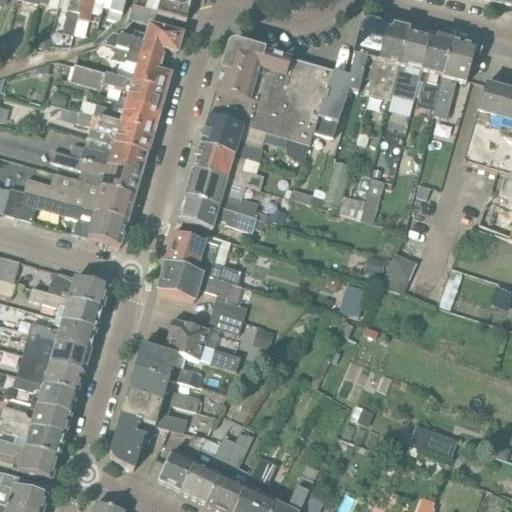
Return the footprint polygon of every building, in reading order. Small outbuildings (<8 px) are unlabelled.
[(0,0),(0,8),(6,10),(8,0),(0,0)] [(37,8),(38,5),(39,0),(18,0),(18,3),(37,8)] [(61,37),(73,40),(77,22),(78,17),(82,0),(61,0),(61,1),(58,12),(67,14),(61,37)] [(82,0),(78,17),(77,22),(88,24),(93,5),(101,7),(103,0),(82,0)] [(121,19),(126,0),(113,0),(107,22),(116,24),(121,19)] [(174,22),(174,21),(185,25),(189,12),(188,12),(191,0),(133,0),(131,10),(152,16),(174,22)] [(482,0),(482,3),(503,9),(505,0),(482,0)] [(511,0),(505,0),(503,9),(511,10),(511,0)] [(115,51),(161,64),(165,53),(176,56),(181,38),(170,35),(174,22),(152,16),(131,10),(127,22),(147,28),(142,44),(113,36),(101,47),(115,51)] [(361,81),(372,84),(377,64),(385,29),(368,25),(361,29),(350,72),(362,75),(357,96),(358,96),(361,81)] [(368,98),(390,103),(407,35),(385,29),(377,64),(372,84),(368,98)] [(392,99),(413,104),(420,75),(429,40),(407,35),(390,103),(390,104),(392,99)] [(416,110),(433,115),(450,45),(429,40),(420,75),(413,104),(418,85),(422,86),(416,110)] [(36,50),(47,53),(50,43),(43,41),(38,43),(36,50)] [(456,85),(465,88),(474,51),(450,45),(433,115),(432,119),(447,123),(456,85)] [(312,136),(332,75),(236,47),(227,53),(207,120),(243,131),(243,130),(288,143),(307,149),(308,149),(312,136)] [(114,80),(165,96),(169,79),(158,75),(161,64),(115,51),(112,63),(119,65),(114,80)] [(36,76),(49,77),(49,68),(36,71),(36,76)] [(117,104),(124,106),(159,116),(165,96),(114,80),(74,69),(70,84),(102,94),(103,90),(121,95),(125,92),(128,93),(126,101),(121,100),(119,104),(117,104)] [(348,80),(332,75),(312,136),(333,142),(337,127),(348,94),(357,96),(362,75),(350,72),(348,80)] [(511,96),(484,89),(462,166),(504,178),(498,198),(511,202),(511,96)] [(50,107),(64,111),(68,99),(54,94),(50,107)] [(96,108),(92,119),(153,137),(159,116),(124,106),(117,104),(116,109),(123,111),(121,119),(118,118),(116,114),(96,108)] [(112,148),(146,159),(153,137),(92,119),(77,115),(74,127),(89,131),(86,140),(112,148)] [(233,159),(245,163),(259,167),(263,152),(239,145),(243,131),(207,120),(199,149),(233,158),(233,159)] [(359,137),(356,148),(363,150),(366,139),(359,137)] [(301,167),(307,149),(288,143),(284,155),(289,163),(301,167)] [(146,159),(112,148),(108,159),(73,148),(69,158),(79,161),(140,180),(146,159)] [(242,174),(245,163),(233,159),(233,158),(199,149),(191,175),(225,184),(226,184),(227,184),(259,194),(263,182),(263,180),(242,174)] [(140,180),(79,161),(77,174),(102,180),(99,191),(134,201),(140,180)] [(240,218),(264,225),(267,226),(269,219),(256,214),(258,207),(241,202),(241,203),(226,198),(224,203),(222,202),(227,184),(226,184),(225,184),(191,175),(183,201),(240,218)] [(51,189),(27,182),(23,196),(37,200),(68,210),(69,209),(127,226),(134,201),(99,191),(55,178),(51,189)] [(365,197),(369,182),(361,180),(357,195),(365,197)] [(371,182),(367,198),(379,202),(384,185),(371,182)] [(419,188),(415,200),(427,203),(430,192),(419,188)] [(0,218),(2,219),(9,194),(0,191),(0,218)] [(2,219),(16,223),(23,196),(9,193),(9,194),(2,219)] [(290,202),(321,212),(324,203),(293,193),(292,194),(290,201),(290,202)] [(37,200),(23,196),(16,223),(30,226),(37,200)] [(364,205),(343,199),(338,217),(359,223),(364,205)] [(262,235),(264,225),(240,218),(183,201),(177,224),(212,234),(217,220),(220,221),(219,223),(226,225),(226,228),(251,237),(252,232),(262,235)] [(76,224),(72,238),(119,252),(127,226),(69,209),(68,210),(65,221),(76,224)] [(286,218),(271,214),(267,226),(283,230),(286,218)] [(218,250),(173,237),(164,268),(230,288),(237,290),(240,279),(241,276),(213,267),(218,250)] [(395,257),(380,290),(403,298),(417,267),(395,257)] [(363,275),(381,280),(386,264),(367,259),(363,275)] [(0,283),(13,286),(19,266),(0,260),(0,283)] [(226,302),(230,288),(164,268),(156,296),(195,307),(199,294),(226,302)] [(440,309),(450,312),(460,277),(450,274),(440,309)] [(32,293),(101,313),(107,292),(54,276),(48,296),(32,291),(32,293)] [(0,283),(0,298),(12,302),(16,287),(13,286),(0,283)] [(55,323),(94,335),(101,313),(32,293),(28,304),(56,312),(54,319),(56,319),(55,323)] [(357,323),(362,306),(357,305),(359,299),(350,297),(348,302),(343,301),(338,318),(357,323)] [(211,316),(243,326),(247,312),(216,303),(211,316)] [(321,318),(312,313),(306,325),(315,330),(321,318)] [(243,326),(211,316),(207,330),(238,340),(243,326)] [(340,343),(342,339),(340,339),(346,326),(328,316),(318,331),(340,343)] [(28,338),(88,356),(94,335),(55,323),(51,334),(50,332),(31,326),(31,328),(21,325),(19,335),(28,337),(28,338)] [(164,356),(176,359),(176,358),(236,377),(240,362),(204,351),(209,335),(179,327),(180,325),(175,323),(169,327),(168,332),(170,332),(164,356)] [(340,339),(342,339),(353,346),(359,333),(346,326),(340,339)] [(274,337),(262,333),(256,352),(269,355),(274,337)] [(22,359),(82,377),(88,356),(28,338),(22,359)] [(379,344),(366,340),(360,360),(373,364),(379,344)] [(133,373),(168,384),(197,391),(201,378),(173,369),(176,359),(164,356),(140,349),(133,373)] [(331,365),(335,367),(340,358),(335,356),(331,365)] [(76,398),(82,377),(22,359),(15,380),(76,398)] [(166,393),(168,384),(133,373),(126,397),(161,407),(196,416),(200,402),(166,393)] [(30,407),(70,419),(76,398),(15,380),(12,391),(33,397),(36,393),(39,394),(36,404),(31,402),(30,407)] [(158,417),(161,407),(126,397),(120,420),(155,431),(168,434),(169,433),(183,437),(186,424),(158,417)] [(0,421),(3,423),(63,440),(70,419),(30,407),(29,411),(34,413),(31,422),(27,421),(25,416),(2,409),(0,417),(0,421)] [(350,423),(367,430),(373,417),(355,410),(350,423)] [(138,458),(141,445),(161,451),(168,434),(155,431),(120,420),(108,458),(114,466),(132,475),(138,458)] [(0,444),(57,462),(63,440),(3,423),(0,431),(0,433),(16,438),(13,447),(0,442),(0,444)] [(451,464),(459,445),(417,430),(410,449),(451,464)] [(179,497),(204,509),(240,436),(228,431),(214,459),(201,452),(194,467),(179,497)] [(204,509),(209,511),(235,511),(245,491),(251,478),(238,472),(253,441),(245,437),(245,439),(240,436),(204,509)] [(157,487),(179,497),(194,467),(201,452),(206,442),(192,439),(184,456),(185,460),(172,455),(157,487)] [(10,472),(36,479),(51,484),(57,462),(0,444),(0,464),(12,468),(10,472)] [(418,453),(408,449),(405,457),(415,460),(418,453)] [(495,460),(506,464),(509,452),(498,449),(495,460)] [(235,511),(272,511),(276,506),(274,505),(274,506),(271,505),(272,503),(258,496),(272,467),(271,467),(275,457),(264,452),(251,478),(245,491),(235,511)] [(301,511),(319,474),(307,468),(286,511),(276,506),(272,511),(301,511)] [(0,507),(15,511),(42,511),(45,501),(42,500),(45,491),(48,492),(49,491),(0,477),(0,507)] [(303,511),(320,511),(324,506),(309,499),(303,511)]
